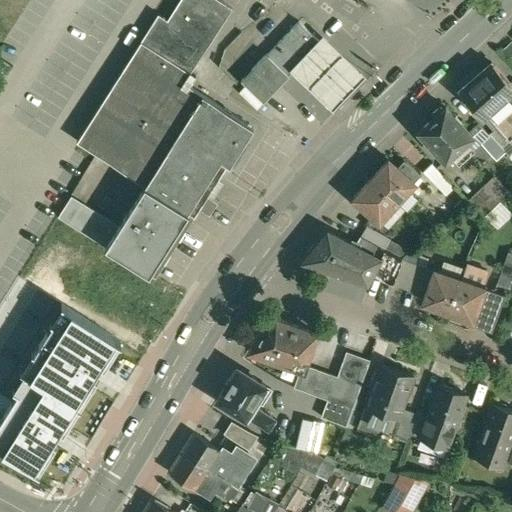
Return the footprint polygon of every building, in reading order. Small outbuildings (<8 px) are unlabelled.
[(180,0),(167,21),(158,15),(77,143),(145,186),(187,213),(220,160),(229,165),(253,127),(189,87),(196,76),(191,73),(232,8),(219,0),(180,0)] [(298,21),(254,69),(276,90),(289,75),(288,74),(291,71),(319,41),(316,38),(298,21)] [(319,41),(291,71),(333,109),(366,73),(321,32),(316,38),(319,41)] [(511,85),(493,64),(461,93),(483,118),(487,114),(510,140),(511,138),(511,85)] [(276,90),(254,69),(241,83),(263,103),(276,90)] [(444,108),(440,107),(432,114),(433,119),(419,131),(445,160),(451,155),(458,162),(473,149),(466,142),(472,136),(446,107),(444,108)] [(402,170),(389,158),(371,179),(397,201),(415,180),(402,170)] [(421,173),(408,163),(402,170),(415,180),(421,173)] [(397,201),(371,179),(356,197),(380,220),(397,201)] [(486,184),(468,201),(484,219),(501,201),(486,184)] [(119,226),(106,247),(149,273),(173,235),(179,239),(184,232),(177,228),(187,213),(145,186),(119,226)] [(119,226),(71,196),(59,217),(106,247),(119,226)] [(379,257),(328,230),(304,261),(367,284),(376,267),(381,259),(379,257)] [(402,259),(384,250),(379,257),(381,259),(376,267),(385,272),(382,278),(394,284),(402,259)] [(424,268),(402,259),(394,284),(414,292),(424,268)] [(459,279),(435,270),(423,302),(448,311),(459,279)] [(502,294),(459,279),(448,311),(490,326),(502,294)] [(45,462),(119,343),(57,305),(15,372),(19,375),(8,393),(0,387),(0,452),(32,472),(40,459),(45,462)] [(316,333),(276,317),(267,320),(251,345),(249,346),(251,353),(254,353),(302,370),(316,333)] [(347,352),(337,376),(310,366),(306,376),(300,373),(295,387),(328,399),(352,409),(370,360),(347,352)] [(271,388),(238,366),(219,401),(246,418),(247,416),(268,431),(275,419),(260,408),(271,388)] [(416,378),(384,367),(369,408),(400,420),(416,378)] [(467,394),(439,384),(428,413),(420,437),(422,437),(424,431),(450,441),(467,394)] [(352,409),(328,399),(322,416),(345,425),(352,409)] [(511,438),(511,410),(494,403),(475,452),(503,462),(511,438)] [(416,413),(405,409),(396,434),(408,438),(410,433),(417,413),(416,413)] [(428,413),(418,409),(416,413),(417,413),(410,433),(420,437),(428,413)] [(303,417),(296,445),(311,448),(317,421),(303,417)] [(258,436),(235,423),(228,435),(251,448),(258,436)] [(233,456),(194,433),(182,451),(207,467),(220,475),(228,481),(235,485),(239,478),(241,479),(255,459),(238,448),(233,456)] [(448,447),(422,437),(419,445),(445,455),(448,447)] [(207,467),(182,451),(170,470),(196,485),(204,472),(207,467)] [(220,475),(207,467),(204,472),(217,480),(220,475)] [(413,511),(431,481),(400,474),(386,499),(409,511),(413,511)] [(228,481),(220,475),(217,480),(214,485),(223,490),(228,481)] [(172,511),(152,499),(143,511),(172,511)] [(243,502),(236,511),(250,511),(253,507),(243,502)]
